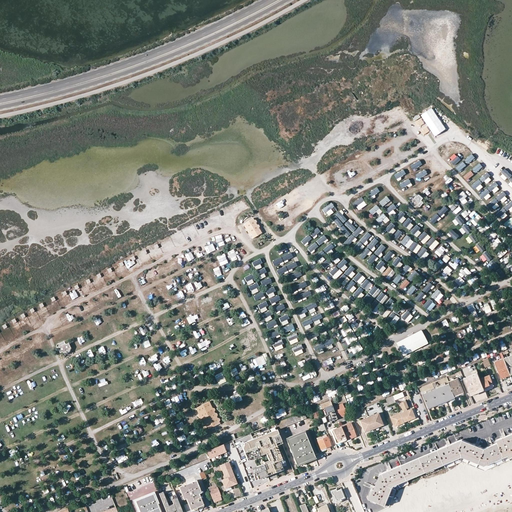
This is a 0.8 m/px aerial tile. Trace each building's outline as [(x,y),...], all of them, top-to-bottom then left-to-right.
[(435,136),(446,129),(432,107),(421,115),(435,136)] [(448,143),(440,148),(443,153),(451,147),(448,143)] [(462,145),(456,152),(459,155),(466,149),(462,145)] [(366,158),(363,152),(358,154),(360,161),(366,158)] [(453,152),(446,159),(450,163),(457,156),(453,152)] [(471,153),(464,159),(468,163),(474,156),(471,153)] [(431,154),(422,159),(424,163),(433,158),(431,154)] [(421,159),(412,163),(415,168),(423,163),(421,159)] [(439,167),(436,162),(428,166),(431,172),(439,167)] [(462,162),(455,169),(458,173),(465,166),(462,162)] [(481,162),(473,169),(477,173),(485,166),(481,162)] [(405,168),(396,173),(398,178),(408,173),(405,168)] [(419,173),(422,177),(429,173),(426,168),(419,173)] [(507,170),(500,177),(504,180),(510,174),(507,170)] [(472,171),(464,178),(467,181),(475,175),(472,171)] [(487,173),(480,179),(484,183),(491,176),(487,173)] [(330,176),(337,188),(340,186),(333,174),(330,176)] [(441,179),(444,183),(449,179),(445,175),(441,179)] [(410,178),(401,183),(404,188),(413,182),(410,178)] [(479,179),(472,186),(476,190),(483,183),(479,179)] [(431,186),(435,191),(440,186),(436,182),(431,186)] [(496,182),(489,188),(493,192),(499,186),(496,182)] [(301,194),(308,190),(304,184),(297,188),(301,194)] [(377,187),(368,193),(372,198),(381,192),(377,187)] [(488,189),(480,196),(484,200),(491,193),(488,189)] [(457,197),(461,201),(468,195),(463,190),(457,197)] [(505,192),(497,198),(500,202),(508,196),(505,192)] [(387,195),(380,202),(384,207),(391,200),(387,195)] [(414,195),(411,199),(413,201),(411,203),(415,207),(417,204),(420,206),(423,202),(421,201),(423,198),(419,195),(417,197),(414,195)] [(359,210),(367,205),(362,197),(353,202),(359,210)] [(496,199),(489,206),(492,210),(500,203),(496,199)] [(454,213),(461,209),(456,201),(449,205),(454,213)] [(331,209),(335,206),(331,202),(322,209),(328,217),(334,212),(331,209)] [(299,203),(292,208),(298,216),(301,214),(299,211),(303,209),(299,203)] [(394,204),(386,210),(389,214),(397,208),(394,204)] [(233,205),(228,208),(232,213),(236,210),(233,205)] [(377,205),(369,211),(372,215),(380,209),(377,205)] [(444,208),(439,213),(443,217),(448,212),(444,208)] [(504,208),(496,214),(499,218),(507,212),(504,208)] [(469,217),(473,214),(468,209),(464,213),(469,217)] [(217,213),(220,218),(225,215),(223,210),(217,213)] [(293,220),(288,211),(282,215),(287,223),(293,220)] [(344,211),(337,217),(340,220),(347,215),(344,211)] [(402,211),(395,217),(399,222),(406,215),(402,211)] [(383,213),(376,219),(380,223),(387,217),(383,213)] [(437,215),(431,221),(435,225),(441,219),(437,215)] [(461,216),(456,219),(461,226),(466,223),(461,216)] [(511,217),(511,216),(503,222),(506,227),(511,221),(511,217)] [(410,217),(402,224),(406,228),(414,222),(410,217)] [(474,228),(481,222),(477,217),(470,223),(474,228)] [(269,222),(273,228),(280,223),(276,218),(269,222)] [(336,218),(329,224),(331,227),(339,222),(336,218)] [(354,221),(346,227),(349,231),(356,224),(354,221)] [(392,222),(385,229),(390,233),(396,226),(392,222)] [(255,238),(264,233),(258,223),(252,227),(251,226),(248,227),(255,238)] [(417,224),(411,231),(415,235),(422,228),(417,224)] [(466,224),(462,228),(468,235),(472,232),(466,224)] [(359,226),(352,233),(356,237),(363,230),(359,226)] [(318,227),(311,233),(315,237),(321,231),(318,227)] [(345,228),(337,235),(340,238),(348,231),(345,228)] [(400,229),(394,236),(398,240),(404,233),(400,229)] [(426,231),(419,238),(423,242),(430,236),(426,231)] [(450,232),(447,236),(454,242),(458,238),(450,232)] [(309,233),(303,240),(307,244),(313,237),(309,233)] [(473,233),(469,236),(475,242),(479,239),(473,233)] [(215,237),(217,243),(224,241),(222,235),(215,237)] [(367,235),(359,242),(362,245),(370,238),(367,235)] [(406,235),(401,243),(406,246),(411,238),(406,235)] [(324,236),(318,241),(321,245),(327,240),(324,236)] [(351,236),(344,243),(347,246),(354,238),(351,236)] [(433,237),(427,243),(431,247),(437,240),(433,237)] [(496,248),(502,242),(497,238),(492,244),(496,248)] [(374,241),(367,248),(369,250),(376,244),(374,241)] [(414,241),(409,249),(414,252),(419,245),(414,241)] [(316,242),(309,248),(312,251),(319,246),(316,242)] [(482,243),(478,246),(483,253),(487,250),(482,243)] [(331,244),(323,250),(327,255),(334,248),(331,244)] [(360,247),(358,244),(351,251),(354,253),(360,247)] [(276,249),(279,257),(286,254),(282,246),(276,249)] [(380,248),(375,255),(378,257),(383,250),(380,248)] [(423,248),(418,254),(421,257),(427,250),(423,248)] [(234,249),(227,253),(232,262),(238,258),(236,255),(237,254),(234,249)] [(364,250),(359,257),(362,259),(368,252),(364,250)] [(325,255),(322,251),(314,258),(318,262),(325,255)] [(449,251),(443,259),(448,262),(453,255),(449,251)] [(340,255),(338,252),(331,258),(334,261),(340,255)] [(388,252),(383,259),(386,261),(391,255),(388,252)] [(433,252),(430,257),(435,261),(439,255),(433,252)] [(488,252),(484,255),(490,262),(493,259),(488,252)] [(178,263),(185,260),(182,253),(175,256),(178,263)] [(221,266),(229,263),(225,253),(217,256),(221,266)] [(290,254),(282,258),(284,263),(293,258),(290,254)] [(373,256),(368,264),(371,266),(377,258),(373,256)] [(506,256),(501,260),(505,265),(510,261),(506,256)] [(396,257),(390,264),(394,267),(400,260),(396,257)] [(449,263),(454,269),(462,263),(457,257),(449,263)] [(260,259),(251,263),(253,267),(262,263),(260,259)] [(280,259),(272,263),(274,267),(282,263),(280,259)] [(328,259),(321,266),(325,269),(332,263),(328,259)] [(495,259),(491,263),(496,270),(501,267),(495,259)] [(347,263),(343,260),(337,266),(341,269),(347,263)] [(432,269),(435,272),(445,263),(442,260),(432,269)] [(382,261),(377,268),(381,271),(386,264),(382,261)] [(294,262),(286,267),(289,271),(297,266),(294,262)] [(405,264),(399,270),(404,274),(409,268),(405,264)] [(443,271),(448,275),(453,270),(448,266),(443,271)] [(216,280),(226,275),(222,267),(213,272),(216,280)] [(285,267),(277,271),(279,276),(287,272),(285,267)] [(350,267),(345,273),(349,276),(354,270),(350,267)] [(390,267),(382,275),(386,278),(393,270),(390,267)] [(339,271),(335,268),(329,273),(333,277),(339,271)] [(502,268),(497,271),(502,278),(507,275),(502,268)] [(412,270),(407,277),(411,280),(416,273),(412,270)] [(299,271),(291,275),(294,281),(301,277),(299,271)] [(253,273),(244,278),(246,282),(255,277),(253,273)] [(362,276),(359,273),(353,279),(356,283),(362,276)] [(398,273),(392,281),(396,283),(402,276),(398,273)] [(347,278),(343,275),(337,281),(341,284),(347,278)] [(268,277),(260,281),(263,286),(271,282),(268,277)] [(416,284),(420,287),(425,280),(421,277),(416,284)] [(88,282),(91,287),(97,285),(94,279),(88,282)] [(405,279),(400,287),(404,289),(409,282),(405,279)] [(464,279),(456,286),(460,291),(468,284),(464,279)] [(369,282),(366,280),(361,286),(364,289),(369,282)] [(129,281),(123,284),(126,289),(132,286),(129,281)] [(304,281),(296,286),(299,291),(307,286),(304,281)] [(355,284),(351,281),(344,288),(348,291),(355,284)] [(257,282),(249,287),(251,291),(259,287),(257,282)] [(423,290),(427,293),(432,286),(429,283),(423,290)] [(378,290),(374,286),(369,292),(373,296),(378,290)] [(414,286),(408,293),(412,296),(418,289),(414,286)] [(273,287),(266,291),(268,295),(275,291),(273,287)] [(363,291),(359,288),(353,295),(357,298),(363,291)] [(437,289),(432,297),(436,300),(441,292),(437,289)] [(308,291),(301,295),(303,299),(311,295),(308,291)] [(262,292),(253,296),(256,301),(264,296),(262,292)] [(422,292),(415,299),(419,302),(426,295),(422,292)] [(386,297),(381,293),(376,300),(380,303),(386,297)] [(371,298),(367,295),(361,302),(364,305),(371,298)] [(394,301),(390,298),(384,307),(388,310),(394,301)] [(429,298),(424,306),(428,309),(434,302),(429,298)] [(99,308),(104,305),(102,299),(96,302),(99,308)] [(266,301),(257,305),(259,309),(268,305),(266,301)] [(375,301),(370,308),(374,311),(379,305),(375,301)] [(182,305),(184,312),(192,309),(190,302),(182,305)] [(314,303),(307,307),(309,311),(317,307),(314,303)] [(326,311),(336,306),(334,303),(329,305),(327,303),(323,305),(326,311)] [(470,311),(476,309),(474,303),(468,306),(470,311)] [(44,305),(37,309),(40,314),(47,310),(44,305)] [(142,307),(136,309),(139,316),(145,313),(142,307)] [(305,307),(297,312),(299,316),(308,312),(305,307)] [(271,310),(262,315),(264,319),(273,314),(271,310)] [(170,315),(172,320),(182,316),(179,311),(170,315)] [(391,312),(387,320),(395,325),(400,318),(391,312)] [(348,322),(358,319),(356,313),(346,317),(348,322)] [(321,314),(312,318),(314,323),(323,318),(321,314)] [(492,325),(501,320),(498,315),(489,320),(492,325)] [(185,320),(188,325),(194,323),(191,317),(185,320)] [(123,318),(117,320),(119,327),(125,324),(123,318)] [(310,319),(301,323),(304,328),(313,324),(310,319)] [(274,321),(266,325),(268,329),(277,325),(274,321)] [(141,326),(137,327),(139,334),(144,333),(144,331),(149,330),(147,324),(141,326)] [(208,334),(217,331),(215,324),(206,328),(208,334)] [(292,324),(282,329),(284,333),(294,328),(292,324)] [(326,327),(319,331),(321,335),(328,331),(326,327)] [(317,331),(308,336),(310,340),(319,336),(317,331)] [(398,343),(403,353),(424,343),(419,333),(398,343)] [(70,348),(68,343),(65,344),(64,341),(59,344),(60,346),(57,348),(59,353),(62,351),(64,354),(68,352),(67,349),(70,348)] [(247,346),(249,351),(258,347),(256,342),(247,346)] [(188,346),(190,353),(196,352),(195,345),(188,346)] [(237,357),(249,352),(247,347),(236,352),(237,357)] [(281,348),(277,350),(281,359),(285,357),(281,348)] [(11,361),(16,359),(13,352),(7,354),(11,361)] [(255,365),(265,361),(262,354),(252,358),(255,365)] [(0,359),(5,366),(8,364),(2,355),(0,356),(0,359)] [(161,358),(165,367),(172,365),(168,355),(161,358)] [(504,358),(495,362),(501,378),(510,374),(504,358)] [(156,373),(163,369),(157,360),(151,363),(156,373)] [(149,364),(143,367),(148,376),(153,374),(149,364)] [(291,374),(297,371),(293,365),(287,368),(291,374)] [(221,384),(227,382),(224,371),(217,374),(221,384)] [(463,378),(470,394),(477,391),(484,389),(483,387),(480,379),(478,372),(463,378)] [(96,378),(99,383),(106,380),(103,374),(96,378)] [(418,386),(419,388),(447,376),(446,375),(418,386)] [(492,381),(489,375),(480,379),(483,387),(489,384),(490,384),(489,382),(492,381)] [(449,382),(449,383),(454,395),(459,393),(463,392),(458,378),(449,382)] [(111,383),(113,390),(121,388),(119,381),(111,383)] [(166,388),(169,392),(176,386),(173,383),(166,388)] [(423,394),(428,407),(441,402),(455,397),(454,395),(449,383),(445,385),(426,393),(423,394)] [(445,385),(445,383),(426,391),(426,393),(445,385)] [(314,405),(325,401),(322,395),(312,400),(314,405)] [(394,400),(393,396),(385,399),(388,405),(395,402),(394,400)] [(428,407),(428,408),(455,398),(455,397),(441,402),(428,407)] [(415,418),(411,409),(407,411),(406,408),(408,408),(405,400),(402,401),(402,403),(400,404),(402,410),(399,411),(400,413),(403,423),(410,420),(415,418)] [(221,423),(211,401),(196,408),(206,430),(221,423)] [(333,407),(330,401),(320,405),(322,409),(326,407),(331,420),(337,418),(333,407)] [(125,411),(134,407),(131,402),(123,406),(125,411)] [(345,421),(343,416),(347,414),(343,403),(333,407),(337,418),(339,423),(345,421)] [(34,407),(26,411),(29,417),(37,413),(34,407)] [(285,412),(289,411),(288,407),(276,410),(277,413),(275,414),(276,419),(286,416),(285,412)] [(323,424),(323,423),(321,418),(317,407),(311,409),(312,412),(317,426),(323,424)] [(275,427),(277,430),(306,418),(304,413),(274,425),(275,427)] [(378,427),(382,425),(378,413),(359,421),(364,432),(369,430),(368,429),(377,426),(378,427)] [(400,413),(390,417),(394,426),(397,425),(403,423),(400,413)] [(340,427),(341,430),(345,438),(349,436),(350,438),(355,436),(350,423),(340,427)] [(121,432),(126,429),(123,424),(118,426),(121,432)] [(320,432),(325,430),(323,424),(317,426),(320,432)] [(277,430),(275,427),(251,437),(252,439),(240,444),(247,461),(266,453),(268,461),(263,462),(264,463),(250,469),(255,480),(267,476),(282,469),(280,464),(285,462),(281,452),(279,452),(276,446),(282,443),(277,430)] [(340,427),(330,431),(335,444),(345,440),(345,438),(341,430),(340,427)] [(305,433),(304,431),(286,438),(286,440),(305,433)] [(498,443),(503,455),(507,453),(508,456),(511,454),(511,434),(506,437),(504,432),(501,433),(502,437),(500,438),(501,439),(497,441),(498,443)] [(303,462),(315,458),(305,433),(286,440),(296,465),(303,462)] [(329,446),(331,446),(326,434),(316,437),(321,450),(324,448),(325,448),(329,446)] [(181,449),(186,447),(188,450),(193,448),(189,439),(185,440),(184,439),(178,442),(181,449)] [(438,450),(443,462),(461,454),(458,447),(459,446),(461,440),(453,444),(452,443),(450,444),(448,440),(445,441),(447,445),(445,446),(445,447),(438,450)] [(473,444),(472,445),(461,440),(459,446),(458,447),(461,454),(479,461),(484,449),(480,448),(480,446),(478,446),(480,442),(477,441),(475,445),(473,444)] [(486,447),(487,448),(484,449),(479,461),(484,463),(503,455),(498,443),(495,445),(494,443),(492,444),(490,440),(487,442),(489,446),(486,447)] [(226,452),(223,444),(211,449),(206,451),(209,459),(226,452)] [(137,458),(142,455),(139,450),(134,453),(137,458)] [(443,462),(438,450),(419,458),(425,470),(443,462)] [(117,462),(126,456),(122,451),(114,457),(117,462)] [(207,459),(205,453),(193,458),(195,464),(207,459)] [(443,462),(444,465),(462,457),(461,454),(443,462)] [(461,454),(462,457),(478,464),(479,461),(461,454)] [(478,464),(484,466),(504,458),(503,455),(484,463),(479,461),(478,464)] [(195,464),(193,458),(179,464),(181,470),(195,464)] [(315,459),(315,458),(303,462),(296,465),(297,466),(315,459)] [(401,466),(406,478),(425,470),(419,458),(405,464),(401,466)] [(214,471),(221,469),(223,475),(225,479),(232,476),(227,462),(213,468),(214,471)] [(425,470),(426,473),(444,465),(443,462),(425,470)] [(166,469),(168,475),(181,470),(179,464),(166,469)] [(406,478),(401,466),(393,469),(393,468),(391,469),(389,465),(387,466),(388,470),(386,471),(387,472),(382,474),(386,482),(385,484),(391,486),(391,484),(406,478)] [(426,473),(425,470),(406,478),(407,480),(426,473)] [(381,474),(376,487),(371,485),(370,487),(372,488),(368,498),(372,499),(377,500),(376,501),(383,504),(391,486),(385,484),(386,482),(382,474),(381,474)] [(224,488),(225,489),(237,484),(234,475),(232,476),(235,483),(230,485),(224,488)] [(223,487),(224,488),(230,485),(235,483),(232,476),(225,479),(223,479),(218,481),(221,488),(223,487)] [(393,487),(394,486),(407,480),(406,478),(391,484),(391,486),(393,487)] [(196,507),(203,505),(198,494),(200,493),(195,480),(178,487),(182,495),(183,499),(185,498),(188,504),(184,505),(186,511),(198,511),(197,509),(196,507)] [(393,487),(391,486),(383,504),(386,505),(393,487)] [(210,489),(209,489),(214,502),(217,501),(221,499),(216,487),(211,489),(210,489)] [(337,502),(336,500),(343,497),(339,488),(330,491),(332,495),(333,495),(333,499),(334,503),(337,502)] [(139,510),(135,501),(153,494),(157,504),(158,503),(154,492),(133,500),(137,511),(139,510)] [(166,511),(167,510),(167,511),(182,511),(175,495),(171,496),(174,505),(169,507),(163,492),(159,493),(166,511)] [(135,501),(139,510),(140,510),(141,511),(160,511),(157,504),(153,494),(135,501)] [(312,497),(315,504),(321,502),(318,494),(312,497)] [(306,503),(299,506),(301,511),(317,511),(318,511),(317,511),(315,511),(311,501),(306,503)]
